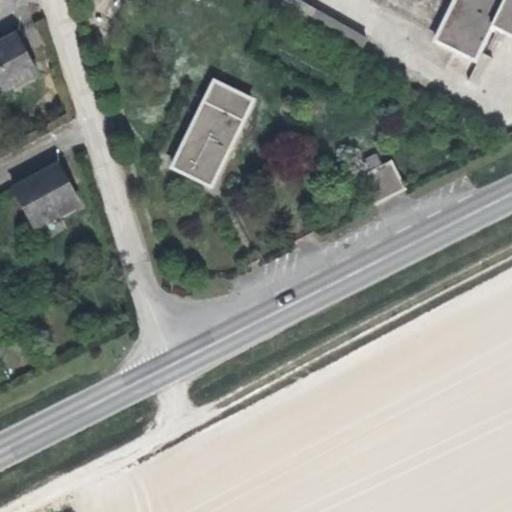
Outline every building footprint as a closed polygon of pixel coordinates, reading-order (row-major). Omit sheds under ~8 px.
[(0,0),(0,42),(26,29),(11,0),(0,0)] [(367,40),(296,0),(285,0),(280,11),(358,56),(367,40)] [(511,0),(464,0),(461,7),(454,3),(434,45),(473,65),(490,31),(511,41),(511,0)] [(247,1),(128,36),(192,252),(311,217),(247,1)] [(64,163),(44,123),(0,145),(20,185),(64,163)] [(371,203),(404,192),(394,162),(361,172),(371,203)]
